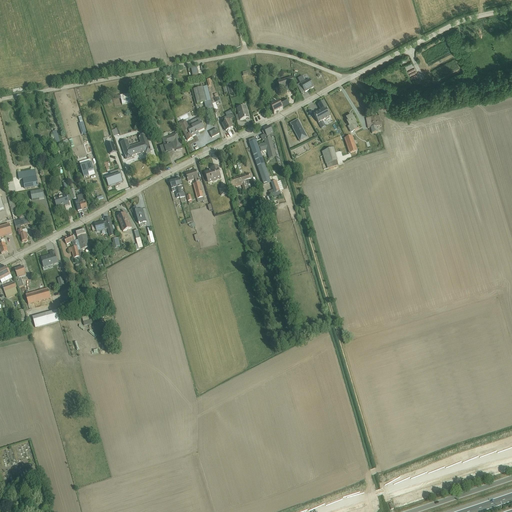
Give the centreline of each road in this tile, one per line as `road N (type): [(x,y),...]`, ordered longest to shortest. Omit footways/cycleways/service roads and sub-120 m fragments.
road 1 (tertiary): [(348,79),(0,266)]
road 2 (residential): [(247,52),(0,99)]
road 3 (track): [(342,82),(367,87),(375,106),(403,116),(511,89)]
road 4 (tertiary): [(511,9),(460,22),(348,79)]
